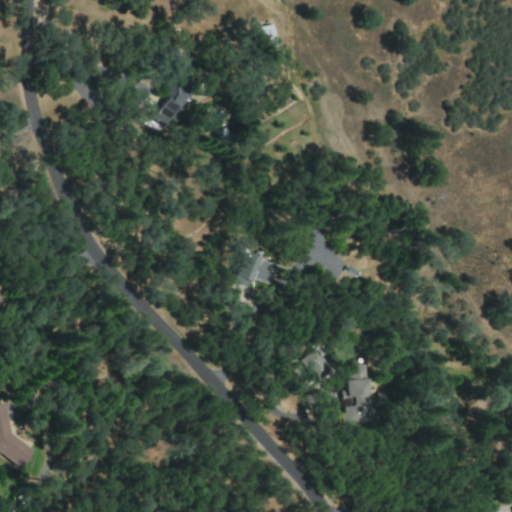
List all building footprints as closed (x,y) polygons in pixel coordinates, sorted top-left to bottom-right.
[(273,46),(268,25),(252,28),(257,50),(273,46)] [(163,127),(184,93),(176,88),(189,65),(173,56),(165,70),(173,74),(147,117),(163,127)] [(296,359),(309,380),(325,370),(312,349),(296,359)] [(344,367),(346,390),(341,391),(343,425),(370,423),(365,365),(344,367)] [(0,459),(26,458),(25,442),(8,443),(6,422),(0,421),(0,459)]
